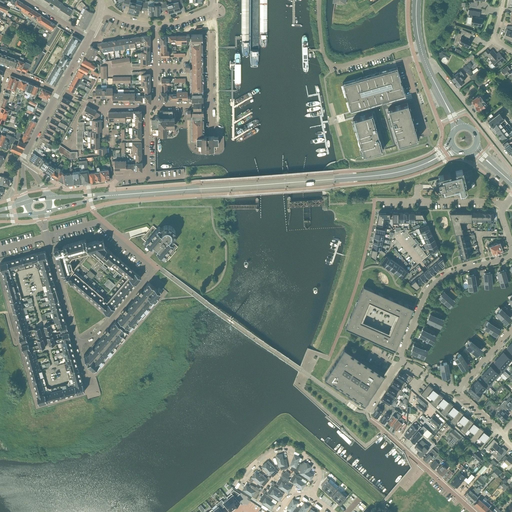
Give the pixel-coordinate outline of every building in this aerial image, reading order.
[(0,2),(0,9),(7,12),(9,8),(19,12),(20,12),(21,10),(14,6),(10,4),(8,4),(0,0),(4,2),(3,4),(0,2)] [(17,0),(16,0),(14,6),(21,10),(23,7),(24,8),(26,5),(17,0)] [(51,0),(48,5),(52,8),(58,0),(57,0),(51,0)] [(52,8),(57,11),(62,4),(62,3),(58,0),(52,8)] [(128,11),(134,12),(136,3),(130,2),(130,0),(125,0),(124,1),(123,4),(129,5),(128,11)] [(177,0),(178,1),(172,3),(175,12),(181,11),(179,5),(183,4),(182,0),(177,0)] [(335,3),(332,26),(333,24),(333,18),(334,13),(335,3),(342,3),(345,4),(345,0),(333,0),(333,2),(335,3)] [(372,4),(370,5),(372,8),(373,10),(375,12),(378,10),(381,8),(392,0),(377,0),(374,3),(372,4)] [(163,1),(154,1),(154,5),(154,15),(155,15),(156,15),(157,15),(158,15),(159,15),(160,15),(160,9),(164,9),(163,2),(163,1)] [(141,8),(144,9),(145,3),(142,2),(142,4),(136,3),(134,12),(139,14),(141,8)] [(166,2),(163,2),(164,9),(168,8),(169,14),(175,12),(172,3),(167,4),(166,2)] [(148,3),(145,3),(144,9),(148,9),(148,15),(154,15),(154,5),(148,5),(148,3)] [(62,16),(67,8),(62,4),(57,12),(62,16)] [(21,10),(20,12),(26,16),(31,8),(26,5),(24,8),(23,7),(21,10)] [(85,9),(82,14),(91,18),(94,13),(88,10),(89,9),(86,6),(84,8),(85,9)] [(31,8),(26,16),(27,17),(28,17),(27,20),(28,20),(30,22),(31,19),(36,12),(32,9),(31,8)] [(67,8),(62,16),(67,19),(68,18),(70,15),(72,11),(67,8)] [(471,24),(481,26),(482,18),(479,18),(480,12),(469,10),(468,17),(472,17),(471,24)] [(36,12),(31,19),(33,20),(34,21),(32,23),(35,25),(36,23),(41,15),(38,13),(36,12)] [(82,14),(80,20),(88,24),(91,18),(82,14)] [(41,15),(36,23),(38,24),(37,27),(40,29),(41,26),(46,19),(44,17),(41,15)] [(46,19),(41,26),(43,27),(42,30),(44,31),(45,32),(46,29),(51,22),(50,21),(46,19)] [(88,24),(80,20),(77,25),(86,29),(88,24)] [(105,27),(109,30),(113,23),(109,20),(105,27)] [(51,22),(46,29),(48,31),(47,33),(50,35),(53,29),(56,25),(51,22)] [(57,26),(53,34),(48,42),(47,45),(49,47),(60,28),(59,27),(57,26)] [(454,42),(458,43),(468,48),(472,41),(469,39),(471,34),(462,29),(460,34),(459,33),(454,42)] [(202,34),(191,34),(192,100),(193,100),(193,103),(193,108),(193,109),(193,110),(192,110),(192,137),(192,139),(196,139),(197,144),(198,144),(201,144),(201,149),(201,150),(214,150),(214,149),(215,149),(215,148),(218,143),(218,137),(216,137),(215,137),(215,136),(212,136),(209,136),(209,137),(206,137),(206,136),(204,136),(204,132),(202,132),(202,127),(204,127),(204,120),(204,119),(202,119),(202,117),(204,117),(203,110),(201,110),(201,109),(201,108),(201,103),(201,101),(201,100),(203,100),(203,93),(202,93),(202,91),(203,91),(203,90),(203,83),(201,83),(201,78),(203,78),(203,77),(203,57),(203,56),(201,57),(201,52),(203,52),(203,51),(203,44),(203,43),(201,43),(201,39),(202,39),(202,38),(202,34)] [(63,52),(65,53),(72,57),(82,40),(73,35),(63,52)] [(135,43),(142,42),(142,36),(134,37),(135,46),(136,46),(135,43)] [(108,51),(107,42),(101,43),(97,44),(97,46),(98,46),(98,49),(99,48),(99,50),(100,49),(101,52),(100,49),(102,49),(102,52),(108,51)] [(97,46),(97,44),(94,44),(93,47),(90,45),(88,50),(96,55),(97,52),(101,52),(100,49),(99,50),(99,48),(98,49),(98,46),(97,46)] [(96,55),(88,50),(85,55),(93,60),(95,55),(96,55)] [(491,59),(490,60),(496,67),(504,59),(506,62),(507,61),(499,52),(496,55),(495,54),(492,50),(489,52),(487,50),(483,53),(485,56),(487,55),(491,59)] [(0,61),(16,68),(19,60),(0,52),(0,61)] [(37,62),(30,73),(33,75),(46,53),(45,53),(43,52),(37,62)] [(65,53),(58,64),(65,68),(72,57),(65,53)] [(21,56),(19,60),(16,68),(21,70),(27,72),(29,68),(30,64),(25,62),(22,61),(24,58),(21,56)] [(84,58),(81,63),(92,70),(93,71),(93,69),(95,70),(97,67),(95,66),(96,65),(84,58)] [(140,63),(140,66),(140,67),(146,67),(146,64),(150,64),(150,58),(141,58),(141,63),(140,63)] [(466,65),(463,68),(469,75),(473,72),(469,69),(473,65),(470,62),(466,65)] [(65,68),(58,64),(57,63),(48,77),(46,81),(55,86),(65,68)] [(82,71),(90,75),(92,70),(81,63),(78,69),(82,71)] [(511,70),(510,72),(509,70),(510,69),(507,66),(501,71),(504,74),(507,72),(508,74),(511,79),(511,70)] [(483,72),(482,72),(484,71),(482,68),(480,69),(469,77),(472,81),(483,72)] [(77,69),(75,74),(82,78),(83,76),(88,79),(89,76),(77,69)] [(97,79),(99,74),(93,71),(92,70),(90,75),(97,79)] [(141,75),(141,80),(150,80),(150,74),(146,74),(146,71),(140,71),(140,72),(140,75),(141,75)] [(450,79),(457,87),(460,84),(464,81),(461,77),(463,75),(461,71),(458,73),(450,79)] [(476,80),(475,81),(478,86),(480,85),(487,80),(487,79),(489,77),(485,72),(482,74),(482,75),(476,80)] [(335,85),(356,157),(363,155),(398,145),(377,73),(342,83),(335,85)] [(72,79),(85,86),(86,83),(81,80),(82,78),(75,74),(72,79)] [(6,88),(11,90),(15,77),(10,75),(6,88)] [(16,92),(17,87),(20,79),(15,77),(11,90),(16,92)] [(86,86),(85,86),(72,79),(70,83),(77,88),(78,88),(79,86),(85,89),(86,86)] [(22,92),(25,93),(28,83),(24,81),(19,94),(22,95),(23,93),(22,92)] [(25,93),(31,95),(34,85),(28,83),(25,93)] [(77,88),(70,83),(67,88),(77,94),(78,92),(76,90),(77,88)] [(29,99),(30,99),(35,101),(35,100),(36,98),(35,100),(33,99),(34,94),(36,95),(39,87),(34,85),(31,95),(29,99)] [(43,97),(41,100),(46,103),(52,92),(42,88),(40,93),(39,95),(43,97)] [(96,97),(101,97),(101,88),(96,88),(96,93),(93,93),(93,96),(90,96),(90,99),(96,99),(96,97)] [(135,102),(143,102),(143,96),(135,96),(135,93),(135,102)] [(476,106),(475,106),(478,110),(482,107),(487,104),(484,100),(485,100),(480,94),(475,97),(471,100),(476,106)] [(63,97),(60,102),(67,106),(70,101),(63,97)] [(35,101),(30,99),(28,102),(36,106),(35,107),(42,111),(46,103),(41,100),(36,98),(35,100),(35,101)] [(60,102),(58,106),(65,110),(67,106),(60,102)] [(408,103),(388,109),(391,119),(390,119),(392,127),(393,127),(398,145),(418,139),(408,103)] [(36,109),(27,104),(25,112),(33,116),(36,109)] [(87,116),(91,108),(86,105),(82,113),(87,116)] [(1,106),(0,108),(0,111),(8,114),(10,115),(12,110),(1,106)] [(58,106),(55,111),(62,115),(65,110),(58,106)] [(92,119),(96,112),(96,111),(91,108),(87,116),(92,119)] [(62,115),(55,111),(52,116),(60,120),(62,115)] [(139,111),(133,111),(133,112),(134,118),(135,118),(135,120),(141,120),(142,120),(141,115),(141,113),(139,113),(139,111)] [(160,117),(159,117),(159,116),(157,114),(155,116),(157,118),(158,119),(151,119),(152,132),(158,132),(158,134),(167,134),(167,131),(173,126),(175,126),(174,117),(172,117),(172,111),(159,111),(160,117)] [(125,118),(134,118),(133,112),(125,112),(125,121),(125,118)] [(493,127),(495,130),(506,121),(499,112),(488,121),(493,127)] [(51,117),(49,122),(56,126),(59,121),(51,117)] [(31,120),(25,133),(30,136),(36,122),(31,120)] [(496,130),(495,131),(502,139),(506,136),(511,131),(511,130),(511,128),(507,122),(506,121),(495,130),(496,130)] [(49,122),(46,127),(54,131),(56,126),(49,122)] [(46,127),(44,132),(51,136),(54,131),(46,127)] [(0,136),(0,144),(2,146),(8,129),(6,128),(4,134),(1,134),(0,136)] [(8,148),(10,149),(13,143),(17,144),(20,137),(21,132),(19,130),(19,128),(15,137),(13,136),(15,132),(8,129),(2,146),(8,148)] [(51,136),(44,132),(41,137),(48,141),(51,136)] [(10,149),(21,154),(30,136),(25,133),(24,133),(22,138),(20,137),(17,144),(13,143),(10,149)] [(504,148),(509,154),(511,151),(511,141),(508,144),(507,142),(503,145),(505,148),(504,148)] [(30,160),(34,163),(39,156),(41,152),(40,152),(42,150),(40,149),(39,150),(35,147),(29,158),(30,160)] [(40,167),(45,160),(45,158),(43,157),(44,154),(41,152),(39,156),(34,163),(40,167)] [(40,167),(45,170),(50,163),(54,157),(53,158),(51,157),(48,162),(45,160),(40,167)] [(45,170),(51,174),(56,167),(57,165),(53,162),(56,158),(54,157),(50,163),(45,170)] [(78,161),(79,167),(81,183),(90,182),(89,173),(87,160),(78,161)] [(115,170),(121,170),(121,161),(112,161),(112,165),(115,165),(115,170)] [(58,179),(63,173),(64,172),(60,169),(63,165),(61,163),(59,166),(58,168),(56,167),(51,174),(58,179)] [(108,169),(100,170),(101,180),(110,179),(109,172),(112,172),(111,167),(110,166),(108,166),(108,169)] [(79,167),(73,168),(72,168),(75,184),(81,183),(79,167)] [(427,181),(430,184),(431,185),(434,190),(435,190),(439,196),(453,193),(455,192),(457,192),(458,192),(460,191),(460,193),(461,193),(464,192),(468,191),(468,189),(476,187),(472,174),(471,170),(463,172),(463,169),(455,171),(456,174),(451,175),(450,173),(437,176),(438,178),(427,181)] [(63,173),(58,179),(66,184),(68,185),(70,185),(68,172),(63,173)] [(1,184),(9,185),(9,184),(10,184),(10,182),(10,181),(9,180),(10,178),(5,177),(0,175),(0,178),(1,179),(1,184)] [(449,212),(455,234),(462,232),(460,220),(471,220),(471,212),(449,212)] [(422,213),(415,213),(415,222),(418,222),(418,218),(425,218),(422,213)] [(427,224),(419,228),(421,233),(430,229),(427,224)] [(153,225),(142,238),(146,242),(144,244),(148,247),(150,245),(168,260),(176,251),(175,250),(178,246),(172,241),(174,238),(175,237),(175,236),(176,235),(176,234),(176,233),(176,232),(175,231),(175,230),(174,229),(174,228),(173,227),(172,227),(171,226),(170,226),(169,225),(168,225),(167,225),(166,225),(165,225),(165,226),(164,226),(163,226),(162,227),(161,228),(159,226),(157,229),(153,225)] [(430,229),(421,233),(423,238),(432,234),(430,229)] [(432,234),(423,238),(426,243),(434,239),(432,234)] [(61,274),(63,273),(72,265),(80,254),(89,252),(87,243),(86,239),(54,248),(61,274)] [(103,239),(87,243),(89,252),(106,247),(103,239)] [(434,239),(426,243),(428,248),(437,244),(434,239)] [(487,246),(488,250),(490,255),(491,254),(493,254),(496,253),(500,252),(500,250),(502,249),(500,244),(500,242),(490,245),(490,246),(487,246)] [(437,244),(428,248),(430,253),(432,253),(432,254),(435,253),(434,251),(437,250),(439,249),(437,246),(437,245),(437,244)] [(116,256),(106,247),(89,252),(103,264),(106,261),(110,264),(116,256)] [(371,248),(370,255),(375,259),(377,253),(380,253),(384,256),(386,253),(384,252),(381,250),(371,248)] [(45,251),(37,253),(39,259),(40,261),(47,259),(45,251)] [(37,253),(30,255),(32,263),(39,261),(40,261),(39,259),(37,253)] [(30,255),(22,257),(25,266),(32,263),(30,255)] [(386,255),(381,263),(385,266),(391,258),(386,255)] [(110,264),(113,267),(120,259),(116,256),(110,264)] [(439,256),(434,259),(441,267),(445,264),(442,256),(440,258),(439,256)] [(22,257),(15,259),(17,268),(25,266),(22,257)] [(391,258),(385,266),(389,269),(395,262),(391,258)] [(15,259),(7,261),(10,270),(17,268),(15,259)] [(47,259),(40,261),(39,261),(40,265),(40,266),(41,268),(49,266),(49,263),(48,263),(47,259)] [(113,267),(117,270),(118,271),(125,263),(120,259),(113,267)] [(434,259),(430,263),(437,271),(441,267),(434,259)] [(5,262),(0,263),(0,265),(1,268),(2,272),(10,270),(7,261),(5,262)] [(395,262),(389,269),(394,273),(399,265),(395,262)] [(119,272),(122,275),(129,267),(125,263),(118,271),(119,272)] [(430,263),(426,266),(428,268),(427,269),(428,270),(428,269),(432,274),(432,275),(437,271),(430,263)] [(64,276),(66,278),(74,269),(72,268),(72,265),(63,273),(65,275),(64,276)] [(399,265),(394,273),(398,276),(404,268),(399,265)] [(49,266),(41,268),(42,272),(43,276),(51,273),(50,269),(49,266)] [(122,275),(127,279),(133,271),(129,267),(122,275)] [(404,268),(398,276),(403,279),(404,277),(406,274),(408,275),(409,273),(408,272),(408,271),(404,268)] [(422,269),(418,273),(424,281),(429,277),(428,277),(425,272),(424,271),(424,272),(422,269)] [(10,270),(2,272),(3,276),(4,279),(12,277),(10,270)] [(507,281),(510,280),(508,274),(505,275),(504,270),(498,272),(502,285),(502,284),(504,283),(504,284),(508,283),(507,281)] [(133,271),(127,279),(134,285),(141,277),(133,271)] [(68,280),(72,283),(79,276),(75,272),(68,280)] [(485,285),(488,285),(488,286),(491,286),(491,284),(494,284),(494,277),(491,278),(490,272),(484,273),(485,286),(485,285)] [(51,273),(43,276),(44,279),(45,283),(54,281),(52,277),(51,273)] [(418,273),(414,276),(420,285),(424,281),(418,273)] [(470,288),(472,288),(476,288),(476,286),(479,286),(478,279),(475,280),(474,275),(468,276),(470,289),(470,288)] [(72,283),(76,287),(83,279),(79,276),(72,283)] [(414,276),(409,280),(411,282),(409,284),(416,288),(420,285),(414,276)] [(12,277),(4,279),(6,287),(14,284),(12,277)] [(76,287),(81,290),(87,283),(83,279),(76,287)] [(104,284),(111,289),(115,284),(108,279),(104,284)] [(127,279),(124,282),(131,289),(134,285),(127,279)] [(54,281),(45,283),(48,291),(56,289),(54,281)] [(124,282),(121,286),(128,293),(131,289),(124,282)] [(138,296),(132,302),(145,313),(162,293),(160,292),(162,290),(159,288),(157,289),(149,282),(142,290),(141,290),(142,290),(141,289),(139,292),(139,291),(136,294),(138,296)] [(81,290),(85,294),(91,286),(90,285),(87,283),(81,290)] [(14,284),(6,287),(8,294),(16,292),(14,284)] [(85,294),(89,297),(95,290),(92,287),(91,286),(85,294)] [(121,286),(117,290),(125,296),(128,293),(121,286)] [(363,286),(345,328),(395,349),(413,307),(363,286)] [(443,291),(439,296),(450,305),(450,304),(449,304),(451,302),(451,303),(454,300),(452,299),(457,294),(451,288),(448,292),(446,294),(443,291)] [(89,297),(93,301),(99,293),(95,290),(89,297)] [(117,290),(114,293),(122,300),(125,296),(117,290)] [(16,292),(8,294),(10,302),(18,300),(16,292)] [(93,301),(97,304),(103,297),(100,294),(99,293),(93,301)] [(114,293),(111,297),(119,304),(122,300),(114,293)] [(97,304),(102,308),(108,301),(103,297),(97,304)] [(111,297),(108,301),(116,307),(119,304),(111,297)] [(108,301),(102,308),(109,315),(116,307),(108,301)] [(145,313),(132,302),(127,308),(126,308),(126,307),(124,310),(123,309),(121,312),(122,314),(118,319),(131,330),(145,313)] [(502,310),(501,309),(498,311),(499,312),(498,313),(497,313),(506,323),(511,318),(507,314),(509,312),(505,307),(502,310)] [(427,320),(440,325),(439,324),(440,322),(441,323),(442,319),(441,319),(442,315),(436,313),(435,316),(430,314),(427,320)] [(65,323),(65,320),(55,323),(56,326),(60,325),(61,330),(68,328),(66,323),(65,323)] [(490,323),(488,322),(487,325),(486,327),(485,327),(496,335),(500,329),(495,326),(497,324),(492,320),(490,323)] [(104,334),(100,339),(113,351),(129,332),(116,321),(109,329),(108,328),(106,331),(105,330),(103,333),(104,334)] [(431,340),(432,338),(433,339),(435,335),(433,334),(434,331),(429,329),(427,332),(423,329),(420,335),(432,341),(431,340)] [(29,330),(19,333),(20,336),(19,336),(21,342),(27,340),(26,335),(30,334),(29,330)] [(59,339),(60,343),(70,340),(69,337),(70,337),(69,331),(62,333),(63,338),(59,339)] [(113,351),(100,339),(96,344),(95,343),(92,346),(90,349),(91,349),(91,350),(88,353),(84,355),(86,362),(88,361),(90,362),(88,364),(94,370),(96,367),(97,369),(113,351)] [(472,342),(471,341),(469,344),(469,345),(468,346),(467,346),(477,355),(481,350),(477,346),(479,344),(474,340),(472,342)] [(24,350),(25,353),(34,350),(33,346),(29,347),(28,343),(21,344),(23,350),(24,350)] [(411,351),(424,356),(423,355),(424,353),(425,354),(426,350),(424,349),(425,346),(420,344),(418,347),(413,345),(411,351)] [(344,348),(324,378),(364,404),(384,374),(344,348)] [(455,357),(455,358),(462,369),(468,366),(465,361),(468,359),(466,357),(468,355),(463,351),(460,354),(457,356),(458,357),(456,358),(455,357)] [(499,357),(507,364),(511,359),(511,360),(511,356),(511,355),(509,357),(503,352),(502,354),(502,353),(499,357)] [(507,364),(499,357),(496,360),(495,362),(500,367),(498,369),(503,373),(505,371),(504,370),(509,366),(507,364)] [(70,362),(68,363),(70,371),(78,368),(76,361),(70,362)] [(441,364),(443,377),(449,376),(448,371),(451,370),(450,364),(447,365),(447,363),(443,363),(443,364),(441,364)] [(486,371),(496,380),(500,375),(500,376),(503,373),(498,369),(496,371),(491,366),(489,368),(489,367),(486,371)] [(78,368),(70,371),(71,374),(72,378),(80,376),(79,372),(78,368)] [(39,371),(30,374),(33,381),(41,379),(39,371)] [(487,381),(485,383),(490,387),(492,385),(491,384),(495,379),(496,380),(486,371),(483,374),(483,375),(482,376),(487,381)] [(404,382),(406,378),(409,380),(412,376),(405,372),(403,375),(398,372),(395,377),(400,380),(404,382)] [(80,376),(72,378),(74,385),(75,385),(82,383),(81,380),(81,377),(80,376)] [(41,379),(33,381),(35,389),(43,386),(41,379)] [(401,391),(406,383),(404,382),(400,380),(398,383),(394,380),(391,384),(395,387),(401,391)] [(473,385),(481,392),(482,393),(487,389),(488,390),(490,387),(485,383),(483,385),(478,380),(476,382),(473,385)] [(82,383),(75,385),(75,387),(77,393),(85,391),(82,383)] [(74,385),(67,387),(68,389),(69,395),(77,393),(75,387),(75,385),(74,385)] [(428,385),(421,394),(423,397),(425,398),(428,395),(434,400),(440,393),(439,393),(439,394),(436,392),(429,386),(430,385),(429,385),(428,385)] [(477,397),(481,392),(473,385),(469,390),(474,395),(472,397),(477,401),(479,399),(477,397)] [(43,386),(35,389),(36,393),(37,396),(44,394),(45,393),(43,386)] [(67,387),(60,389),(60,392),(62,398),(69,395),(68,389),(67,387)] [(396,399),(396,398),(399,394),(401,395),(403,392),(401,391),(395,387),(393,390),(389,387),(386,392),(390,395),(396,399)] [(55,391),(52,392),(53,394),(54,400),(62,398),(60,392),(60,389),(55,391)] [(45,393),(44,394),(45,396),(47,402),(54,400),(53,394),(52,392),(45,393)] [(431,403),(435,407),(439,403),(444,408),(450,402),(449,402),(446,400),(446,401),(439,395),(440,393),(434,400),(431,403)] [(44,394),(37,396),(39,404),(47,402),(45,396),(44,394)] [(390,409),(392,406),(394,402),(396,403),(398,399),(396,398),(396,399),(390,395),(389,398),(384,395),(381,399),(385,402),(383,405),(384,405),(389,408),(390,409)] [(505,400),(500,405),(505,409),(507,407),(511,410),(511,409),(511,398),(507,403),(505,400)] [(420,402),(416,407),(421,411),(422,411),(423,412),(427,408),(425,407),(427,405),(424,402),(422,404),(420,402)] [(440,412),(445,416),(449,412),(454,417),(460,410),(459,411),(457,409),(456,409),(449,403),(450,402),(444,408),(440,412)] [(383,410),(386,412),(389,408),(384,405),(381,409),(377,405),(374,410),(376,411),(373,415),(377,418),(381,413),(383,410)] [(505,409),(500,405),(496,409),(499,412),(496,415),(503,422),(508,416),(503,411),(505,409)] [(383,410),(381,413),(383,415),(380,420),(385,423),(390,415),(386,412),(383,410)] [(450,421),(455,425),(458,421),(464,426),(470,419),(469,419),(467,417),(466,417),(459,411),(460,410),(454,417),(450,421)] [(393,415),(388,423),(392,426),(394,422),(395,423),(398,419),(400,415),(401,414),(399,412),(398,413),(397,413),(395,417),(393,415)] [(433,415),(430,418),(435,423),(434,423),(438,426),(441,422),(433,415)] [(393,427),(397,430),(400,426),(402,424),(405,420),(401,417),(399,418),(395,423),(393,427)] [(468,430),(473,435),(480,427),(479,428),(477,425),(476,426),(469,420),(470,419),(464,426),(460,430),(464,434),(468,430)] [(405,436),(407,438),(408,438),(409,439),(420,426),(417,424),(415,427),(412,425),(404,435),(405,436)] [(414,436),(410,440),(414,443),(417,440),(423,434),(427,429),(423,425),(419,430),(417,433),(414,436)] [(470,439),(474,443),(478,439),(483,444),(490,436),(487,434),(479,428),(480,427),(473,435),(470,439)] [(453,430),(448,434),(453,439),(449,444),(451,447),(460,437),(453,430)] [(337,431),(337,433),(350,445),(351,446),(353,444),(352,443),(339,431),(337,431)] [(490,449),(494,452),(499,446),(497,444),(497,442),(494,439),(485,448),(488,451),(490,449)] [(418,443),(415,447),(418,451),(417,452),(422,456),(428,449),(430,447),(422,440),(418,443)] [(471,444),(469,447),(473,451),(472,452),(473,453),(477,449),(471,444)] [(494,452),(492,454),(495,458),(499,460),(504,455),(507,451),(503,448),(502,448),(501,448),(499,446),(494,452)] [(426,455),(423,459),(427,463),(431,459),(433,457),(432,456),(433,454),(436,457),(434,459),(438,456),(443,460),(443,459),(438,454),(439,454),(437,453),(433,449),(432,448),(431,450),(426,455)] [(476,452),(473,455),(480,462),(481,461),(483,463),(486,460),(483,458),(476,452)] [(506,467),(509,470),(511,466),(511,456),(511,457),(509,455),(507,457),(505,455),(501,459),(508,465),(506,467)] [(438,456),(434,459),(435,460),(433,462),(430,466),(434,469),(440,463),(443,460),(438,456)] [(458,467),(460,469),(468,459),(467,458),(464,461),(458,467)] [(440,466),(437,470),(442,475),(445,471),(447,469),(443,465),(446,462),(444,459),(441,463),(442,464),(440,466)] [(484,465),(478,472),(481,475),(487,468),(491,463),(488,460),(484,465)] [(267,465),(265,463),(262,466),(269,475),(270,474),(273,477),(278,471),(277,470),(279,468),(276,466),(275,468),(272,464),(270,466),(268,465),(267,465)] [(300,473),(310,480),(313,475),(314,475),(308,471),(311,466),(306,463),(300,473)] [(443,478),(447,481),(450,477),(454,472),(454,473),(456,470),(454,469),(458,465),(455,463),(446,474),(443,478)] [(491,474),(495,478),(501,472),(496,468),(491,474)] [(453,480),(451,482),(457,487),(460,483),(463,479),(466,481),(467,478),(465,477),(462,474),(459,472),(456,475),(453,479),(452,479),(453,480)] [(261,483),(264,486),(270,478),(268,476),(267,478),(262,474),(261,474),(260,476),(255,473),(252,477),(260,484),(261,483)] [(294,473),(289,481),(302,489),(305,484),(301,481),(302,478),(294,473)] [(481,475),(476,481),(476,482),(480,486),(486,479),(487,478),(490,475),(488,473),(484,477),(481,475)] [(466,481),(465,481),(468,483),(474,476),(471,474),(467,478),(466,481)] [(279,487),(288,493),(291,488),(286,485),(288,482),(280,477),(276,483),(279,486),(279,487)] [(322,484),(321,485),(322,487),(328,481),(329,479),(328,478),(323,483),(322,484)] [(322,487),(321,488),(326,492),(332,485),(328,481),(322,487)] [(271,485),(267,492),(279,500),(282,496),(282,495),(279,493),(281,491),(273,486),(275,484),(273,482),(271,485)] [(246,485),(255,498),(257,496),(260,491),(261,491),(263,489),(260,488),(259,490),(252,485),(250,488),(246,485)] [(332,485),(326,492),(330,496),(337,489),(332,485)] [(464,495),(468,499),(479,487),(478,486),(477,488),(475,487),(471,491),(469,489),(464,495)] [(479,487),(468,499),(472,503),(478,497),(476,495),(480,491),(481,490),(481,488),(479,487)] [(337,489),(331,497),(335,500),(342,493),(337,489)] [(231,493),(226,497),(227,498),(235,507),(240,503),(235,497),(240,494),(234,490),(231,493)] [(262,492),(264,493),(259,500),(271,509),(275,504),(271,501),(273,499),(264,493),(266,491),(264,490),(262,492)] [(342,493),(335,500),(340,504),(346,497),(342,493)] [(479,509),(484,503),(490,496),(489,495),(488,496),(487,495),(481,501),(479,499),(474,504),(479,509)] [(222,500),(219,502),(223,507),(225,505),(230,511),(235,507),(227,498),(223,502),(222,500)] [(288,509),(285,511),(305,511),(309,506),(304,503),(300,508),(298,507),(296,505),(298,503),(293,499),(287,509),(288,509)] [(214,511),(213,511),(214,511),(222,511),(220,509),(223,507),(219,502),(216,505),(218,507),(214,511)] [(484,503),(479,509),(482,511),(485,511),(489,508),(484,503)]
